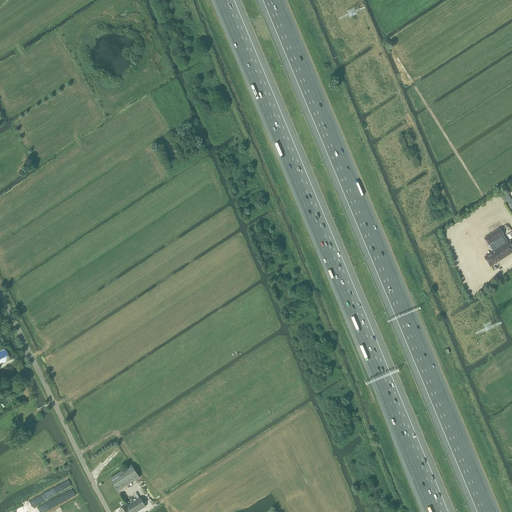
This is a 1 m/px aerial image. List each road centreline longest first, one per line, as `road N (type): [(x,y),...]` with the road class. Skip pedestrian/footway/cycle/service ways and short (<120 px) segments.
road 1 (motorway): [(224,0),(438,511)]
road 2 (motorway): [(486,511),(272,0)]
road 3 (unclassified): [(108,511),(0,291)]
